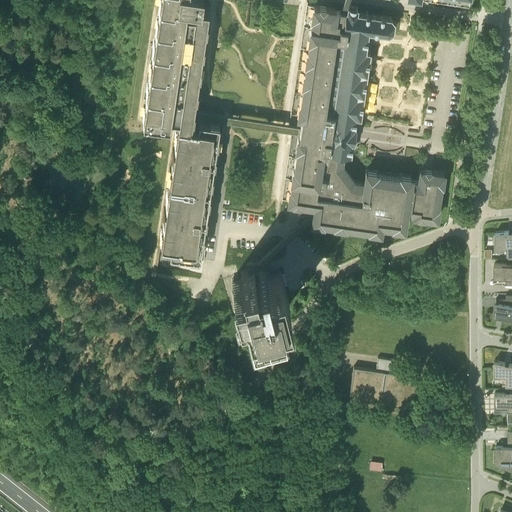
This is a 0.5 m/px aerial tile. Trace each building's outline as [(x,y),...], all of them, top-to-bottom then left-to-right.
[(223,122),(224,114),(194,108),(196,98),(195,98),(195,95),(196,95),(198,86),(196,86),(198,73),(200,73),(201,64),(200,64),(201,51),(203,51),(204,42),(203,42),(205,29),(206,29),(207,20),(206,20),(208,7),(201,6),(201,0),(159,0),(159,6),(145,96),(142,118),(169,122),(170,115),(178,116),(177,128),(175,128),(174,137),(175,137),(174,148),(172,148),(171,157),(172,157),(171,168),(170,168),(168,177),(170,177),(168,188),(167,188),(165,197),(167,197),(165,208),(164,208),(163,216),(164,216),(162,227),(161,227),(160,236),(161,236),(160,242),(172,244),(172,243),(182,244),(180,257),(204,260),(209,225),(204,225),(206,213),(210,214),(217,166),(213,165),(214,154),(219,155),(223,122)] [(340,0),(335,10),(339,10),(340,9),(344,0),(340,0)] [(289,122),(288,129),(286,144),(289,145),(281,202),(282,202),(282,198),(301,201),(300,210),(299,219),(381,231),(382,225),(404,228),(407,211),(413,212),(413,215),(438,219),(444,172),(420,169),(418,180),(411,179),(412,175),(366,168),(364,181),(354,179),(341,162),(343,152),(350,153),(352,141),(353,141),(355,126),(354,126),(355,115),(360,116),(372,31),(387,33),(393,29),(394,22),(390,17),(357,11),(357,7),(347,5),(347,10),(340,9),(339,10),(335,10),(336,8),(307,4),(307,1),(289,122)] [(288,129),(289,122),(224,114),(223,122),(288,129)] [(300,210),(301,201),(258,265),(264,263),(300,210)] [(511,230),(495,232),(495,249),(509,248),(509,255),(511,254),(511,230)] [(511,262),(494,262),(494,276),(506,276),(506,285),(511,285),(511,262)] [(267,273),(264,263),(258,265),(260,275),(256,276),(253,267),(241,271),(242,277),(232,279),(235,291),(232,292),(241,326),(260,321),(260,319),(274,315),(273,315),(272,310),(289,305),(284,284),(281,285),(278,271),(270,273),(267,273)] [(496,316),(496,317),(497,318),(497,316),(502,317),(502,318),(506,319),(506,318),(511,318),(511,293),(506,294),(506,298),(496,298),(496,302),(494,302),(494,316),(496,316)] [(391,371),(393,359),(377,357),(376,369),(353,366),(349,398),(412,407),(417,375),(391,371)] [(511,362),(494,360),(494,375),(506,375),(507,384),(511,383),(511,362)] [(511,392),(495,392),(495,409),(511,409),(511,392)] [(511,429),(508,430),(508,445),(496,445),(496,462),(511,468),(511,429)] [(372,459),(371,468),(383,469),(384,460),(372,459)]
